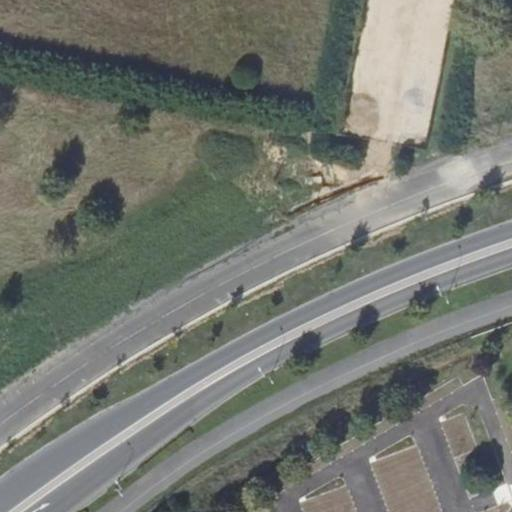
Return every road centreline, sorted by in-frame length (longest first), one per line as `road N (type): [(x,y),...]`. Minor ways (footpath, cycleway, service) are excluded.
road 1 (secondary): [(511,231),(379,281),(222,357),(0,502)]
road 2 (secondary): [(50,511),(244,376),(411,293),(511,256)]
